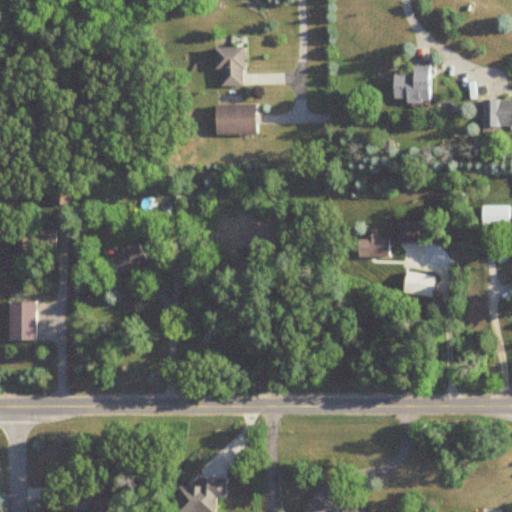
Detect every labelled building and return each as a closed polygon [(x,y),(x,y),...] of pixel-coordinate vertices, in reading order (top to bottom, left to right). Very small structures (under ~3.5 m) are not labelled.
[(212,70),(219,70),(219,86),(242,86),(242,47),(212,47),(212,70)] [(391,72),(391,101),(429,101),(429,60),(402,60),(402,72),(391,72)] [(511,126),(511,100),(482,101),(482,126),(511,126)] [(212,135),(253,135),(253,104),(212,104),(212,135)] [(417,222),(394,222),(394,241),(417,241),(417,222)] [(54,229),(20,229),(20,253),(54,253),(54,229)] [(386,238),(355,238),(355,257),(386,257),(386,238)] [(115,276),(144,263),(135,243),(106,256),(115,276)] [(429,299),(434,278),(404,271),(399,292),(429,299)] [(14,302),(14,342),(39,342),(39,302),(14,302)] [(213,511),(214,497),(223,497),(224,479),(196,477),(196,487),(176,486),(174,511),(213,511)] [(109,511),(110,484),(72,483),(72,505),(87,505),(86,511),(109,511)] [(321,511),(326,507),(312,496),(301,511),(321,511)]
